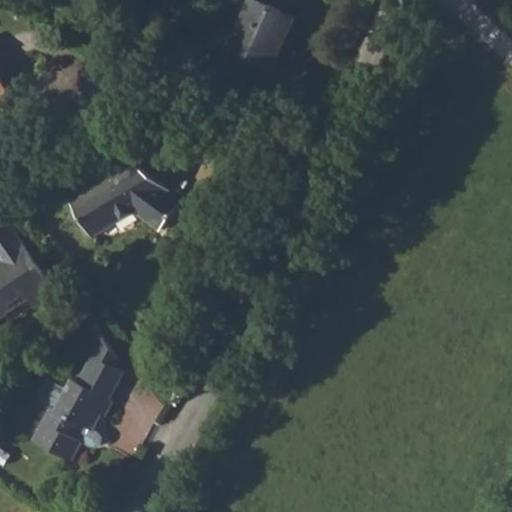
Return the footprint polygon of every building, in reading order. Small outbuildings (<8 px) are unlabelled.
[(246,4),(224,55),(265,72),(288,23),(246,4)] [(124,211),(128,214),(158,188),(123,163),(61,203),(82,238),(124,211)] [(158,188),(128,214),(154,233),(175,205),(158,193),(161,190),(158,188)] [(39,285),(13,245),(10,240),(7,241),(0,245),(0,309),(35,287),(39,285)] [(59,455),(71,434),(67,432),(73,420),(83,425),(91,410),(93,411),(100,397),(96,395),(111,368),(102,363),(106,356),(88,331),(77,351),(80,353),(66,379),(59,375),(44,405),(38,402),(20,434),(59,455)]
